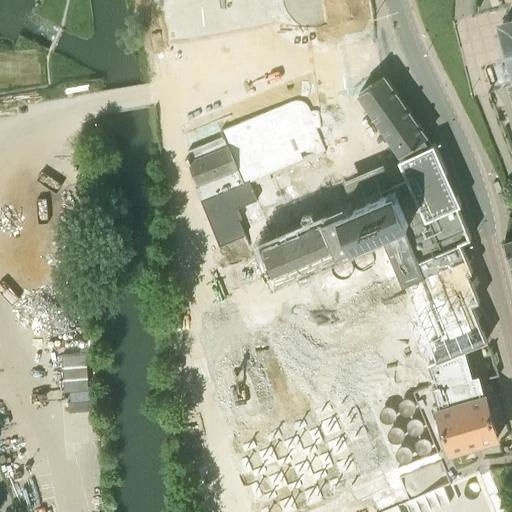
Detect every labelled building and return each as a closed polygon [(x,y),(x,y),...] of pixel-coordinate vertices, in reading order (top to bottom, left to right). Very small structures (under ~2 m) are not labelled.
[(511,17),(510,17),(502,19),(507,37),(508,36),(511,52),(511,56),(511,58),(511,17)] [(371,227),(429,363),(437,384),(434,385),(439,404),(436,405),(449,451),(499,437),(481,378),(464,383),(462,376),(466,374),(458,352),(488,340),(473,303),(481,300),(469,272),(474,271),(462,242),(472,237),(459,204),(462,204),(457,194),(458,194),(448,170),(448,171),(435,143),(431,144),(426,137),(427,135),(384,75),(360,93),(403,155),(402,159),(405,167),(394,173),(348,191),(238,241),(253,276),(371,227)] [(303,98),(216,131),(236,183),(247,180),(322,151),(303,98)] [(195,199),(212,245),(241,234),(231,208),(254,199),(247,180),(236,183),(195,199)] [(0,257),(9,255),(5,240),(0,241),(0,257)] [(0,328),(0,351),(28,350),(27,333),(7,334),(7,328),(0,328)] [(508,511),(486,456),(475,461),(476,465),(452,475),(442,451),(398,469),(408,492),(358,511),(508,511)]
